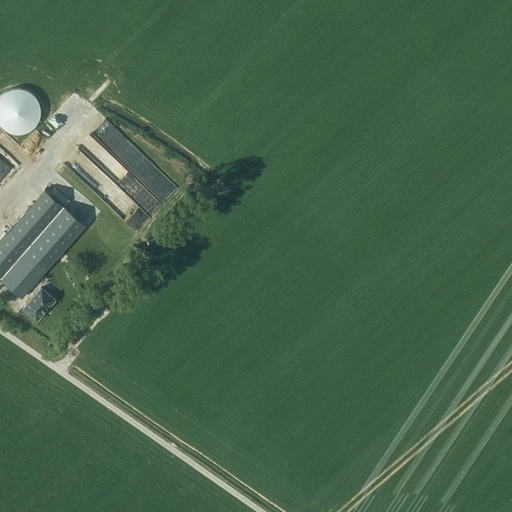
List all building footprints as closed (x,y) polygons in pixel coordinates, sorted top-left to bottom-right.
[(38,129),(36,87),(18,88),(18,89),(0,90),(2,131),(38,129)] [(97,190),(109,177),(84,153),(75,162),(71,159),(68,162),(97,190)] [(4,282),(22,297),(45,270),(39,265),(79,219),(63,205),(31,242),(11,265),(15,269),(4,282)] [(0,278),(4,282),(15,269),(11,265),(31,242),(12,225),(0,239),(0,278)] [(55,299),(41,286),(22,308),(36,321),(55,299)]
